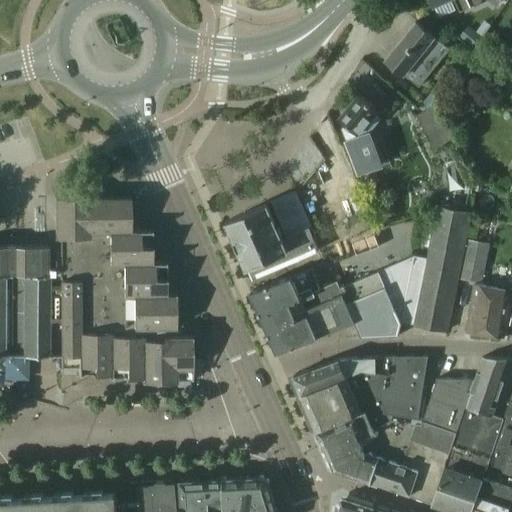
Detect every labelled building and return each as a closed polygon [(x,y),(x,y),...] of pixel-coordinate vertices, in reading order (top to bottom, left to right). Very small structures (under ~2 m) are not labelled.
[(248,0),(252,8),(270,0),(248,0)] [(430,0),(433,6),(446,0),(454,0),(459,12),(471,7),(480,3),(481,0),(430,0)] [(418,88),(449,50),(415,23),(384,60),(418,88)] [(359,96),(340,119),(349,126),(344,132),(360,174),(380,166),(369,135),(383,117),(375,111),(376,110),(359,96)] [(326,162),(322,153),(294,166),(309,203),(337,191),(338,195),(353,189),(339,156),(326,162)] [(266,204),(226,222),(246,269),(249,268),(252,275),(256,274),(258,277),(317,251),(313,240),(315,239),(314,237),(310,227),(295,193),(267,205),(266,204)] [(131,197),(58,197),(58,236),(60,237),(61,354),(61,355),(62,374),(79,374),(79,375),(111,375),(111,377),(110,377),(110,378),(143,378),(143,380),(142,380),(142,382),(175,381),(175,380),(192,380),(192,336),(164,336),(164,327),(178,327),(178,293),(167,293),(167,260),(154,260),(154,228),(131,228),(131,197)] [(437,207),(427,259),(414,325),(446,331),(469,213),(437,207)] [(422,247),(425,223),(415,222),(412,245),(422,247)] [(0,272),(1,273),(49,273),(49,247),(0,246),(0,272)] [(467,249),(462,277),(481,281),(486,252),(467,249)] [(408,289),(415,256),(340,288),(338,281),(312,292),(303,270),(250,291),(277,353),(354,322),(361,337),(398,335),(399,335),(398,334),(401,323),(408,289)] [(401,323),(414,325),(427,259),(415,256),(408,289),(401,323)] [(49,274),(0,273),(0,354),(50,355),(50,274),(49,274)] [(503,337),(511,291),(474,285),(467,331),(503,337)] [(337,359),(294,375),(302,395),(361,370),(390,375),(390,356),(379,356),(339,358),(337,359)] [(361,370),(302,395),(317,431),(365,411),(418,419),(428,356),(390,356),(390,375),(361,370)] [(475,379),(432,501),(463,511),(472,511),(504,418),(493,414),(498,399),(508,372),(511,358),(483,357),(475,379)] [(365,411),(317,431),(324,447),(326,448),(335,470),(371,482),(372,481),(432,501),(475,379),(437,378),(423,420),(418,419),(365,411)] [(511,511),(511,394),(504,418),(472,511),(511,511)] [(188,504),(189,511),(277,511),(268,480),(262,476),(207,479),(207,481),(197,482),(196,479),(187,480),(183,483),(182,482),(184,504),(188,504)] [(180,511),(180,504),(175,505),(174,480),(138,483),(139,491),(116,492),(117,511),(180,511)] [(0,499),(0,511),(117,511),(116,492),(0,499)] [(338,500),(336,511),(372,511),(374,508),(342,498),(338,500)]
